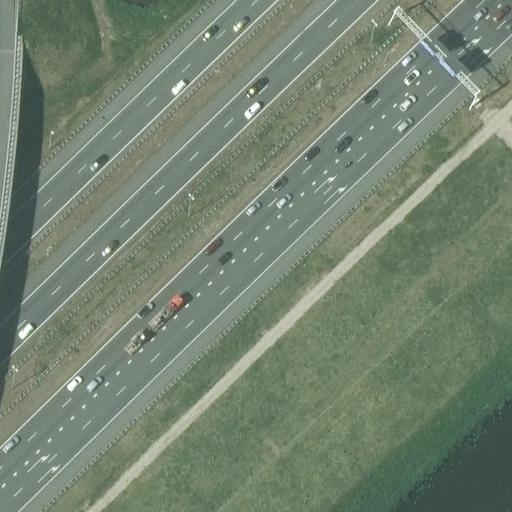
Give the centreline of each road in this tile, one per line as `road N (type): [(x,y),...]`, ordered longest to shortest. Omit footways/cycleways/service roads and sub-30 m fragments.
road 1 (motorway): [(0,491),(510,0)]
road 2 (motorway): [(358,0),(0,346)]
road 3 (motorway): [(258,0),(0,244)]
